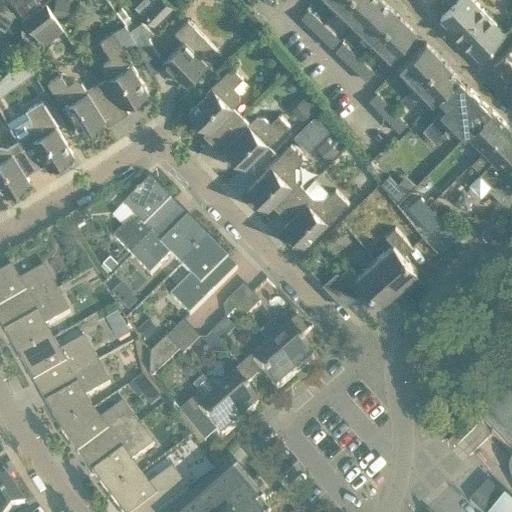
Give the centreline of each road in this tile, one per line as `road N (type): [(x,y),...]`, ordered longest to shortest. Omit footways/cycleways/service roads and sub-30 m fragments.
road 1 (residential): [(0,232),(137,148),(156,146),(176,157),(348,335),(395,367)]
road 2 (residential): [(395,367),(436,291),(511,232)]
road 3 (residential): [(391,511),(401,469),(395,367)]
road 4 (residential): [(511,97),(461,60),(406,0)]
road 5 (residential): [(78,511),(36,464),(0,396)]
